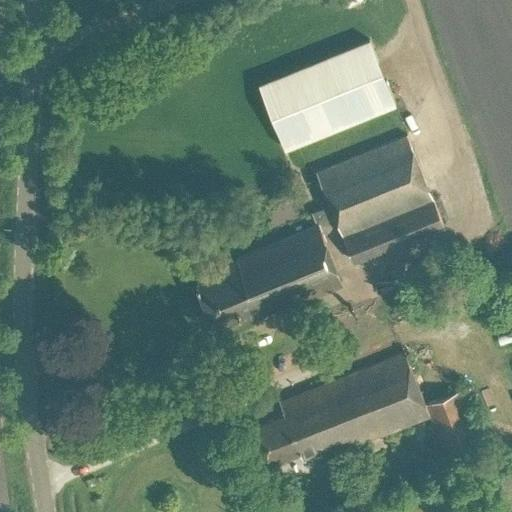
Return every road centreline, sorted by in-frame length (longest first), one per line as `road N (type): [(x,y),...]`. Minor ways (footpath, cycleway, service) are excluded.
road 1 (tertiary): [(46,511),(21,335),(34,37)]
road 2 (unclassified): [(34,37),(69,38),(165,0)]
